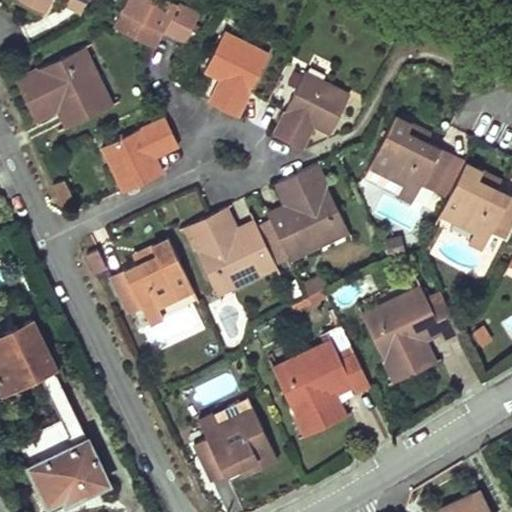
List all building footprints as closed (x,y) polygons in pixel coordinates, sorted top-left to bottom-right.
[(19,0),(30,5),(44,12),(49,0),(19,0)] [(197,16),(168,0),(128,0),(114,28),(153,48),(163,32),(183,44),(197,16)] [(259,70),(267,54),(223,33),(203,72),(219,80),(208,101),(220,107),(236,116),(249,90),(259,70)] [(83,45),(61,57),(66,66),(88,55),(83,45)] [(32,71),(15,78),(25,99),(34,119),(58,109),(66,127),(113,105),(88,55),(66,66),(61,57),(32,71)] [(278,80),(259,70),(249,90),(267,100),(278,80)] [(328,134),(347,95),(304,73),(296,90),(286,109),(273,134),(286,141),(303,148),(314,127),(328,134)] [(296,90),(278,80),(267,100),(286,109),(296,90)] [(163,115),(100,146),(121,191),(161,173),(154,156),(176,146),(169,130),(163,115)] [(410,124),(396,116),(370,165),(403,183),(408,174),(423,182),(435,189),(453,157),(426,142),(407,132),(410,124)] [(431,134),(410,124),(407,132),(426,142),(431,134)] [(176,146),(154,156),(161,173),(183,162),(176,146)] [(478,166),(464,158),(435,211),(469,228),(474,219),(488,228),(500,234),(511,213),(511,194),(493,185),(474,174),(478,166)] [(338,209),(315,163),(292,174),(275,182),(285,201),(269,209),(292,258),(340,234),(330,214),(338,209)] [(498,176),(478,166),(474,174),(493,185),(498,176)] [(411,205),(423,182),(408,174),(403,183),(396,196),(411,205)] [(61,177),(50,182),(59,201),(71,196),(61,177)] [(199,218),(186,225),(208,272),(218,267),(228,287),(277,264),(255,218),(237,227),(226,205),(209,213),(199,218)] [(348,229),(338,209),(330,214),(340,234),(348,229)] [(469,228),(463,240),(479,248),(488,228),(474,219),(469,228)] [(122,271),(109,277),(127,313),(142,306),(154,301),(157,306),(193,288),(169,236),(157,242),(162,251),(135,265),(122,271)] [(157,242),(131,255),(135,265),(162,251),(157,242)] [(95,249),(85,253),(93,272),(105,266),(95,249)] [(218,267),(208,272),(218,292),(228,287),(218,267)] [(324,277),(292,279),(293,304),(326,302),(324,277)] [(379,324),(367,330),(392,380),(416,369),(434,360),(423,338),(438,331),(420,293),(415,285),(370,306),(379,324)] [(434,286),(420,293),(438,331),(440,334),(455,327),(434,286)] [(166,315),(197,299),(192,291),(162,307),(166,315)] [(154,301),(142,306),(151,324),(163,318),(157,306),(154,301)] [(370,306),(359,313),(367,330),(379,324),(370,306)] [(55,364),(32,317),(0,332),(0,384),(9,404),(47,387),(40,372),(52,366),(55,364)] [(278,384),(302,435),(327,423),(343,415),(331,390),(348,382),(331,346),(327,338),(280,360),(289,379),(278,384)] [(345,340),(331,346),(348,382),(349,387),(364,380),(345,340)] [(280,360),(268,365),(278,384),(289,379),(280,360)] [(85,437),(52,366),(40,372),(47,387),(64,422),(73,443),(85,437)] [(191,443),(208,481),(231,470),(257,458),(260,466),(268,463),(274,459),(249,407),(244,396),(195,419),(204,438),(191,443)] [(83,492),(106,481),(85,437),(73,443),(64,422),(22,441),(33,465),(30,467),(47,504),(64,497),(66,501),(83,492)] [(257,458),(231,470),(235,479),(260,466),(257,458)] [(485,511),(475,490),(453,501),(434,510),(434,511),(485,511)]
